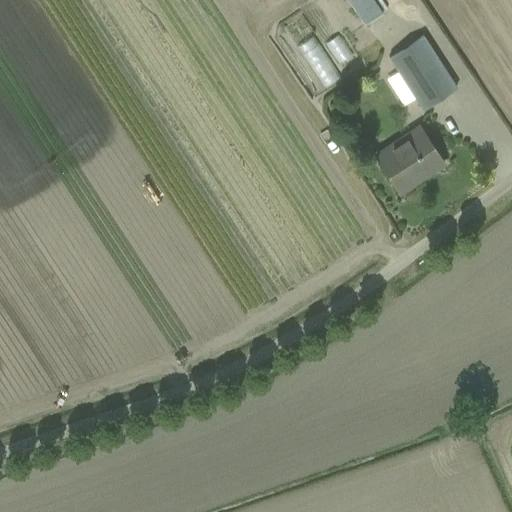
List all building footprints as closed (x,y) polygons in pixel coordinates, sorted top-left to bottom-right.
[(371,0),(346,0),(364,26),(380,14),(371,0)] [(388,59),(411,94),(422,111),(455,88),(444,71),(421,37),(388,59)] [(347,39),(334,47),(353,78),(366,70),(347,39)] [(375,156),(388,176),(399,193),(414,183),(412,179),(440,162),(442,165),(443,165),(432,148),(419,128),(375,156)] [(351,132),(342,137),(349,150),(358,145),(351,132)]
